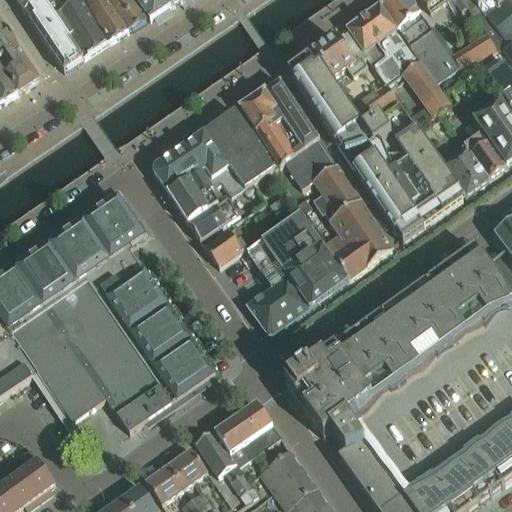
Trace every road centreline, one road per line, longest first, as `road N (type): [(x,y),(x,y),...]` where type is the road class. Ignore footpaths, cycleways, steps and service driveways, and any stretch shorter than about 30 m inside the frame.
road 1 (residential): [(258,374),(121,171),(0,256)]
road 2 (residential): [(258,374),(511,194)]
road 3 (residential): [(0,144),(223,0)]
road 4 (residential): [(258,374),(82,499)]
road 5 (residential): [(352,511),(258,374)]
road 6 (residential): [(82,499),(28,420),(0,422)]
